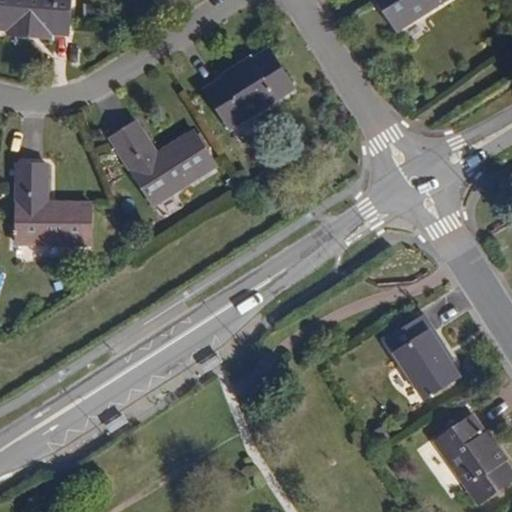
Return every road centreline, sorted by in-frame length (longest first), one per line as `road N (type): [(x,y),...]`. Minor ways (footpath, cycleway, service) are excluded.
road 1 (tertiary): [(420,183),(0,450)]
road 2 (residential): [(0,92),(27,101),(78,96),(243,0)]
road 3 (residential): [(303,0),(420,183)]
road 4 (residential): [(420,183),(511,326)]
